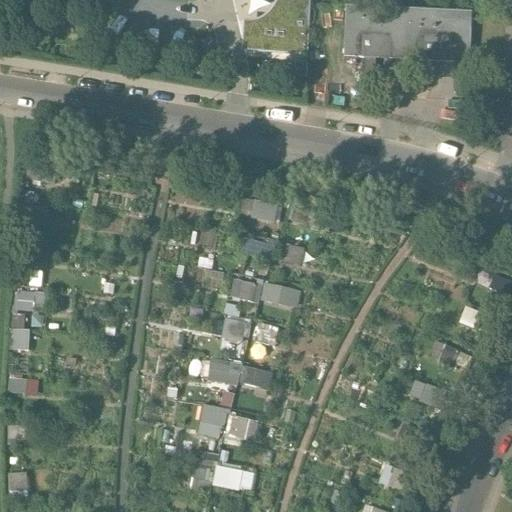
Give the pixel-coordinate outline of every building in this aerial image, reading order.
[(258,27),(250,27),(248,53),(306,56),(308,0),(283,0),(283,1),(277,13),(269,22),(258,27)] [(473,16),(347,10),(345,57),(363,58),(362,82),(374,82),(375,59),(451,62),(450,94),(470,95),(473,16)] [(252,216),(256,199),(246,197),(242,214),(252,216)] [(277,224),(281,205),(258,199),(254,218),(277,224)] [(300,205),(297,223),(317,227),(320,208),(300,205)] [(287,243),(283,261),(301,265),(306,247),(287,243)] [(511,282),(496,278),(493,290),(511,295),(511,289),(511,282)] [(238,279),(233,296),(257,302),(262,285),(238,279)] [(299,308),(303,289),(267,282),(263,300),(299,308)] [(21,310),(38,310),(38,293),(22,293),(21,310)] [(466,307),(462,324),(484,330),(489,313),(466,307)] [(223,337),(245,342),(249,323),(228,317),(223,337)] [(277,347),(282,329),(262,323),(257,342),(277,347)] [(32,350),(33,330),(13,330),(13,349),(32,350)] [(466,364),(466,347),(435,346),(435,363),(466,364)] [(210,381),(240,386),(244,364),(214,359),(210,381)] [(243,383),(266,387),(269,370),(246,366),(243,383)] [(410,397),(439,410),(447,393),(418,380),(410,397)] [(206,405),(202,434),(224,438),(229,409),(206,405)] [(235,416),(229,441),(247,446),(253,420),(235,416)] [(194,490),(213,494),(220,458),(201,454),(194,490)] [(387,464),(381,482),(403,489),(409,471),(387,464)] [(220,465),(216,486),(251,494),(256,473),(220,465)] [(393,511),(368,503),(364,511),(393,511)]
